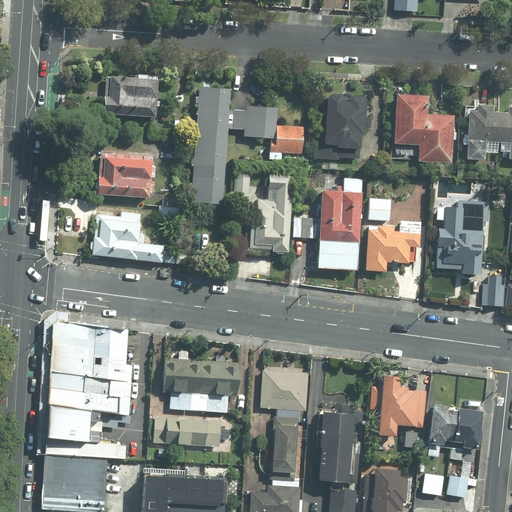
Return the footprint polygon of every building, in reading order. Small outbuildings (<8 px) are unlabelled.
[(394,0),(394,12),(414,13),(414,5),(417,5),(417,0),(394,0)] [(157,80),(106,77),(104,115),(155,118),(157,80)] [(213,89),(213,88),(197,87),(197,97),(193,97),(193,104),(196,104),(195,133),(192,133),(192,140),(194,140),(193,159),(190,159),(189,166),(192,166),(191,183),(188,183),(188,188),(191,188),(190,203),(222,204),(226,128),(242,129),(242,137),(269,138),(268,159),(280,160),(280,154),(305,155),(305,144),(301,144),(302,127),(275,126),(276,108),(245,107),(245,111),(228,110),(229,90),(213,89)] [(395,95),(393,144),(416,145),(416,162),(450,163),(452,116),(425,115),(425,97),(395,95)] [(333,147),(358,149),(359,134),(361,134),(363,98),(325,96),(322,145),(333,145),(333,147)] [(482,161),(483,142),(500,143),(499,160),(511,160),(511,106),(507,107),(506,114),(492,113),(492,106),(476,106),(475,111),(467,110),(465,160),(482,161)] [(147,198),(149,160),(98,158),(96,196),(147,198)] [(249,175),(234,174),(233,196),(248,197),(249,175)] [(265,201),(254,201),(252,245),(269,246),(269,253),(286,254),(290,175),(266,174),(265,201)] [(340,192),(318,191),(315,268),(357,269),(361,179),(340,178),(340,192)] [(390,199),(368,197),(366,220),(388,222),(390,199)] [(460,269),(460,275),(478,277),(484,204),(456,201),(456,208),(444,207),(442,228),(435,228),(432,267),(460,269)] [(119,217),(95,215),(90,253),(160,261),(162,246),(138,243),(141,214),(120,212),(119,217)] [(314,238),(315,218),(293,217),(293,237),(314,238)] [(385,264),(414,265),(415,247),(417,247),(417,233),(395,232),(395,226),(375,225),(375,231),(366,231),(364,271),(385,272),(385,264)] [(502,279),(483,278),(481,307),(501,307),(502,279)] [(51,323),(44,452),(105,457),(124,458),(125,444),(85,441),(88,409),(128,414),(130,383),(122,382),(128,330),(56,320),(51,323)] [(187,360),(188,350),(178,350),(177,359),(164,358),(161,392),(169,393),(168,409),(225,413),(227,396),(235,397),(237,363),(187,360)] [(305,373),(261,371),(260,409),(304,410),(305,373)] [(377,410),(376,436),(394,437),(394,426),(424,427),(425,391),(396,390),(397,378),(381,377),(380,387),(370,387),(369,409),(377,410)] [(331,482),(328,511),(353,511),(364,407),(336,404),(337,409),(328,408),(321,481),(331,482)] [(480,412),(431,405),(424,456),(473,463),(480,412)] [(217,447),(219,419),(153,416),(152,444),(217,447)] [(296,418),(272,417),(270,472),(293,473),(296,418)] [(103,511),(105,457),(44,452),(41,510),(72,511),(103,511)] [(162,511),(163,501),(211,503),(210,511),(221,511),(224,478),(204,477),(205,465),(166,463),(166,475),(140,473),(138,511),(162,511)] [(398,511),(399,503),(402,504),(404,479),(396,478),(397,471),(372,469),(371,475),(365,474),(361,511),(398,511)] [(444,476),(423,473),(421,494),(442,496),(444,476)] [(466,478),(447,475),(445,495),(464,497),(466,478)] [(265,493),(249,492),(247,511),(296,511),(298,487),(265,485),(265,493)]
